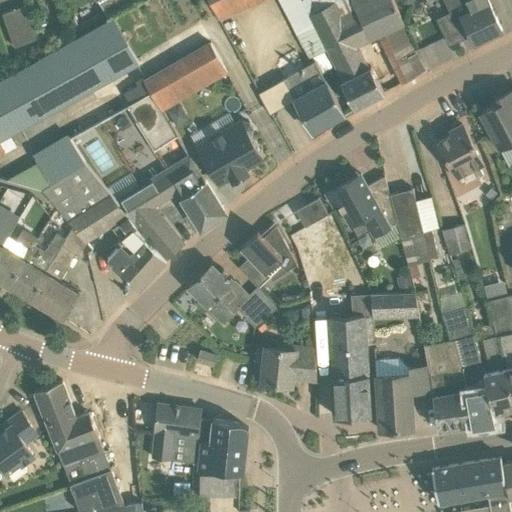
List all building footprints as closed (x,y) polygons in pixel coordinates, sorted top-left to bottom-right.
[(98,0),(107,15),(133,0),(98,0)] [(209,0),(221,21),(263,0),(209,0)] [(355,107),(385,92),(372,66),(369,67),(358,44),(380,33),(400,23),(390,0),(302,0),(326,49),(327,49),(343,80),(341,81),(355,107)] [(473,43),(502,29),(487,0),(446,0),(457,21),(462,18),(473,43)] [(28,5),(4,14),(15,47),(39,38),(28,5)] [(344,112),(315,60),(283,77),(313,130),(344,112)] [(173,103),(156,74),(144,81),(151,93),(161,109),(173,103)] [(151,93),(144,81),(125,93),(131,104),(151,93)] [(511,88),(496,97),(499,103),(481,112),(500,149),(511,142),(511,88)] [(161,109),(151,93),(131,104),(128,106),(153,151),(177,137),(161,109)] [(166,109),(177,128),(190,120),(178,102),(166,109)] [(250,120),(242,119),(197,146),(219,182),(231,175),(234,181),(249,171),(246,166),(264,156),(251,134),(254,127),(250,120)] [(462,122),(455,126),(450,129),(452,133),(438,141),(447,158),(458,178),(485,163),(462,122)] [(191,156),(118,201),(167,258),(184,244),(153,205),(179,190),(202,227),(224,211),(191,156)] [(118,201),(87,163),(51,184),(43,189),(68,219),(74,226),(85,240),(116,221),(116,220),(127,213),(118,201)] [(391,223),(397,220),(390,193),(385,175),(368,184),(361,173),(326,192),(333,205),(338,202),(351,225),(352,225),(358,236),(369,230),(373,236),(377,234),(377,233),(391,225),(391,223)] [(118,196),(134,187),(126,175),(111,185),(118,196)] [(413,187),(390,193),(397,220),(402,236),(409,265),(431,259),(430,258),(424,231),(413,187)] [(498,193),(492,187),(486,194),(493,200),(498,193)] [(319,196),(308,202),(317,219),(328,213),(319,196)] [(0,250),(3,246),(2,245),(9,235),(2,231),(9,219),(0,213),(0,250)] [(116,221),(129,234),(108,256),(113,261),(112,263),(139,288),(167,258),(144,238),(145,237),(135,229),(138,226),(127,213),(116,220),(116,221)] [(74,226),(68,219),(59,233),(57,231),(52,240),(40,233),(38,237),(38,236),(8,285),(30,298),(74,226)] [(466,223),(443,229),(450,254),(472,248),(466,223)] [(276,224),(263,236),(258,230),(240,247),(241,248),(242,247),(250,255),(239,266),(258,286),(259,286),(270,275),(267,271),(278,261),(286,271),(297,263),(276,224)] [(85,240),(74,226),(30,298),(64,319),(80,292),(61,280),(77,253),(78,254),(87,242),(85,240)] [(3,246),(0,250),(0,279),(8,285),(38,236),(23,227),(15,240),(18,241),(12,251),(3,246)] [(432,228),(424,231),(430,258),(439,256),(432,228)] [(278,307),(259,286),(258,286),(248,296),(238,285),(223,269),(220,271),(212,263),(189,285),(223,322),(237,308),(255,327),(278,307)] [(415,288),(411,273),(398,277),(402,291),(415,288)] [(488,297),(508,290),(505,278),(484,284),(488,297)] [(416,291),(372,292),(373,313),(373,318),(420,316),(416,291)] [(495,323),(498,336),(511,396),(511,293),(488,300),(494,323),(495,323)] [(467,305),(452,310),(443,312),(451,339),(454,338),(461,367),(463,367),(472,423),(496,420),(494,411),(484,372),(485,372),(473,324),(467,305)] [(302,308),(303,323),(312,323),(311,307),(302,308)] [(374,343),(373,318),(373,313),(353,314),(329,316),(335,415),(376,412),(375,393),(371,393),(368,344),(374,343)] [(495,323),(494,323),(481,327),(484,338),(483,338),(492,370),(485,372),(484,372),(494,411),(511,406),(511,396),(498,336),(495,323)] [(463,367),(461,367),(454,338),(451,339),(452,340),(426,344),(428,364),(427,364),(431,390),(434,390),(439,428),(472,423),(463,367)] [(315,346),(305,345),(281,342),(282,347),(266,346),(266,348),(262,348),(261,362),(265,362),(263,381),(291,384),(293,374),(318,377),(315,346)] [(214,364),(217,354),(200,349),(197,359),(214,364)] [(427,364),(409,366),(410,371),(376,374),(378,404),(380,428),(414,426),(412,390),(431,390),(427,364)] [(77,416),(63,379),(34,390),(57,448),(63,465),(64,465),(80,511),(84,511),(88,511),(87,509),(125,504),(90,411),(77,416)] [(213,418),(200,416),(201,408),(158,401),(155,425),(151,455),(172,458),(195,462),(197,444),(198,444),(199,440),(203,441),(211,441),(213,418)] [(26,441),(37,433),(35,429),(21,410),(6,421),(9,425),(0,431),(0,461),(8,473),(35,454),(26,441)] [(199,440),(198,444),(203,445),(200,468),(221,470),(244,472),(249,427),(242,422),(213,418),(211,441),(203,441),(199,440)] [(503,461),(501,455),(432,467),(439,500),(488,491),(489,503),(459,508),(460,511),(501,511),(511,510),(509,496),(508,487),(507,488),(503,461)] [(511,459),(503,461),(507,488),(508,487),(509,496),(511,495),(511,459)] [(240,472),(201,472),(201,495),(239,495),(240,472)] [(174,482),(173,493),(190,494),(191,483),(174,482)] [(87,509),(88,511),(87,511),(144,511),(144,509),(142,500),(125,504),(87,509)]
